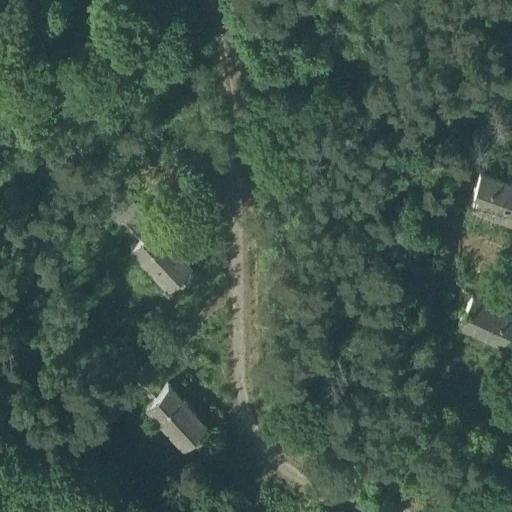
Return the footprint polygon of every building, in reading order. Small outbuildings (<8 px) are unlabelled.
[(462,151),(453,178),(463,182),(472,155),(462,151)] [(510,181),(478,169),(471,189),(475,191),(471,203),(498,213),(510,181)] [(511,181),(510,181),(498,213),(511,218),(511,181)] [(132,199),(114,215),(134,237),(142,230),(132,219),(142,210),(132,199)] [(188,263),(150,222),(142,230),(134,237),(128,243),(166,283),(188,263)] [(462,287),(452,283),(443,302),(453,306),(462,287)] [(511,317),(511,315),(484,303),(487,298),(470,290),(456,322),(501,342),(511,317)] [(146,356),(129,372),(149,393),(156,386),(145,375),(155,366),(146,356)] [(202,417),(164,378),(156,386),(149,393),(143,398),(181,437),(202,417)] [(237,486),(219,502),(228,511),(243,511),(237,505),(247,496),(237,486)]
